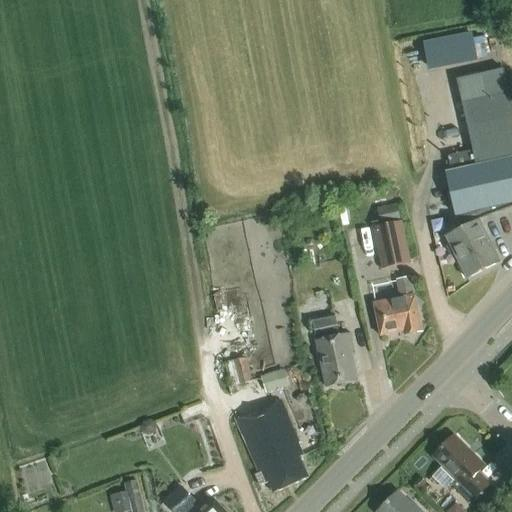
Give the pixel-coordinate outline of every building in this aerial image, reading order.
[(435,67),(488,61),(485,32),(432,38),(435,67)] [(457,82),(473,151),(446,157),(450,173),(445,174),(455,218),(456,218),(458,231),(446,237),(449,243),(447,249),(450,254),(454,256),(467,279),(500,263),(479,221),(477,212),(511,204),(511,107),(504,72),(457,82)] [(402,221),(373,227),(381,270),(411,263),(402,221)] [(414,296),(410,278),(397,281),(401,299),(373,305),(381,338),(404,333),(405,336),(422,332),(415,296),(414,296)] [(326,388),(357,381),(352,355),(354,354),(350,334),(339,336),(335,318),(312,323),(316,342),(326,388)] [(251,381),(246,358),(225,363),(230,386),(251,381)] [(289,386),(284,371),(261,378),(267,394),(289,386)] [(273,494),(308,478),(300,459),(303,457),(298,445),(299,444),(281,402),(236,422),(259,474),(255,475),(260,487),(268,483),(273,494)] [(470,504),(489,485),(477,474),(483,468),(453,437),(432,458),(463,488),(458,493),(470,504)] [(144,511),(137,482),(125,485),(131,511),(144,511)] [(225,511),(214,500),(203,511),(182,488),(165,503),(172,511),(225,511)] [(419,511),(416,508),(414,510),(397,493),(378,511),(419,511)]
